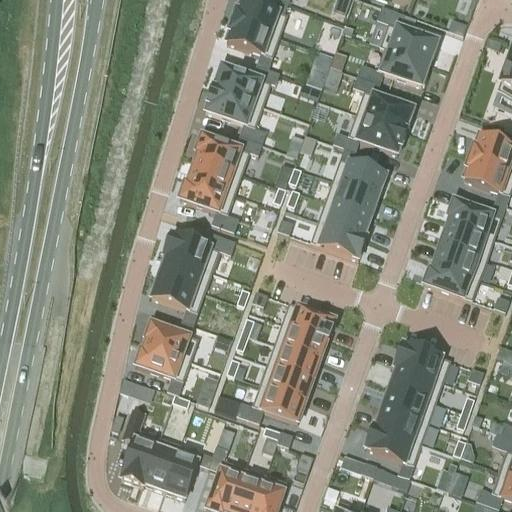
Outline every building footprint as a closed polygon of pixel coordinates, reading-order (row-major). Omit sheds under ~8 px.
[(277,0),(275,5),(287,9),(289,0),(277,0)] [(235,16),(231,26),(278,43),(286,22),(283,21),(287,9),(275,5),(271,17),(240,6),(236,17),(235,16)] [(380,13),(376,26),(386,30),(378,53),(428,70),(431,62),(432,62),(437,50),(435,50),(436,47),(398,34),(403,21),(380,13)] [(229,37),(225,48),(259,60),(255,72),(267,76),(278,43),(231,26),(227,37),(229,37)] [(505,72),(496,97),(511,102),(511,50),(509,58),(504,72),(505,72)] [(360,71),(356,83),(378,91),(382,80),(420,93),(421,91),(422,91),(426,79),(425,78),(428,70),(378,53),(383,55),(375,76),(360,71)] [(211,93),(211,94),(262,112),(270,90),(274,91),(278,80),(267,76),(255,72),(251,83),(246,81),(235,77),(221,72),(220,74),(218,74),(214,86),(215,87),(213,94),(211,93)] [(356,83),(352,94),(363,98),(355,121),(405,138),(406,138),(404,137),(407,130),(408,130),(413,118),(411,118),(412,115),(374,102),(378,91),(356,83)] [(207,110),(205,118),(242,131),(238,142),(261,150),(265,138),(254,135),(262,112),(211,94),(206,109),(207,110)] [(336,139),(332,151),(342,155),(354,159),(358,147),(396,160),(399,153),(400,153),(405,138),(355,121),(347,143),(336,139)] [(201,142),(195,157),(197,158),(195,164),(241,180),(249,159),(257,162),(261,150),(238,142),(234,154),(201,142)] [(472,152),(468,163),(511,178),(511,153),(511,154),(477,142),(474,153),(472,152)] [(342,155),(331,187),(377,203),(384,182),(350,170),(354,159),(342,155)] [(466,174),(462,185),(497,197),(493,208),(504,212),(511,190),(511,178),(468,163),(465,173),(466,174)] [(195,164),(188,184),(234,200),(241,180),(195,164)] [(292,173),(287,188),(295,191),(300,176),(292,173)] [(184,189),(178,205),(215,217),(210,231),(232,239),(237,225),(226,221),(234,200),(188,184),(186,190),(184,189)] [(331,187),(324,207),(369,224),(377,203),(331,187)] [(277,193),(272,208),(279,210),(284,195),(277,193)] [(291,196),(285,211),(293,213),(298,198),(291,196)] [(452,206),(446,222),(448,223),(447,228),(493,244),(504,212),(493,208),(489,219),(452,206)] [(324,207),(316,228),(364,245),(365,244),(363,243),(369,224),(324,207)] [(280,226),(276,237),(288,241),(292,230),(280,226)] [(316,228),(309,249),(357,266),(364,245),(316,228)] [(447,228),(440,248),(486,265),(493,244),(447,228)] [(170,240),(163,261),(211,278),(218,257),(229,261),(234,248),(211,240),(207,253),(170,240)] [(440,248),(432,269),(478,286),(486,265),(440,248)] [(164,263),(158,282),(204,299),(211,278),(163,261),(162,263),(164,263)] [(428,274),(423,290),(471,307),(478,286),(432,269),(430,275),(428,274)] [(158,282),(150,304),(184,316),(180,327),(192,331),(204,299),(158,282)] [(241,295),(235,310),(243,313),(248,298),(241,295)] [(254,298),(250,309),(262,313),(266,302),(254,298)] [(496,302),(492,314),(504,318),(508,307),(496,302)] [(287,309),(280,331),(326,347),(333,326),(287,309)] [(245,324),(240,339),(247,342),(253,327),(245,324)] [(146,345),(144,351),(189,367),(197,346),(188,343),(192,331),(180,327),(176,338),(150,329),(144,345),(146,345)] [(280,331),(273,351),(319,367),(326,347),(280,331)] [(240,339),(234,354),(242,357),(247,342),(240,339)] [(402,350),(394,371),(442,388),(449,367),(402,350)] [(140,356),(135,372),(170,384),(166,398),(173,401),(177,402),(189,367),(144,351),(142,357),(140,356)] [(273,351),(266,372),(311,388),(319,367),(273,351)] [(230,365),(225,380),(233,383),(238,368),(230,365)] [(396,373),(389,392),(435,408),(442,388),(394,371),(394,372),(396,373)] [(266,372),(258,392),(304,408),(311,388),(266,372)] [(471,374),(467,386),(478,390),(482,378),(471,374)] [(240,409),(235,422),(258,430),(262,417),(297,429),(304,408),(258,392),(251,413),(240,409)] [(389,392),(381,413),(427,429),(435,408),(389,392)] [(173,401),(171,408),(186,413),(188,406),(177,402),(173,401)] [(465,402),(460,418),(468,420),(473,405),(465,402)] [(373,431),(372,433),(420,450),(427,429),(381,413),(375,432),(373,431)] [(133,449),(120,485),(141,492),(158,444),(153,442),(137,437),(143,420),(132,415),(121,444),(133,449)] [(460,418),(455,433),(462,435),(468,420),(460,418)] [(511,431),(503,428),(498,440),(509,444),(511,445),(511,431)] [(262,438),(262,440),(277,446),(279,438),(264,433),(262,438)] [(372,433),(364,454),(365,454),(401,466),(396,480),(408,484),(420,450),(372,433)] [(277,446),(276,450),(287,454),(291,442),(280,438),(277,446)] [(158,444),(141,492),(142,493),(143,491),(162,497),(178,451),(158,444)] [(511,445),(509,444),(498,477),(511,481),(511,445)] [(456,445),(451,460),(459,463),(464,448),(456,445)] [(178,451),(162,497),(184,505),(196,471),(207,475),(211,463),(199,459),(196,468),(176,461),(179,452),(178,451)] [(218,479),(206,511),(230,511),(244,475),(223,467),(227,456),(215,452),(211,463),(207,475),(218,479)] [(364,468),(360,480),(372,484),(376,472),(364,468)] [(244,475),(230,511),(253,511),(264,482),(244,475)] [(479,494),(475,507),(487,511),(498,511),(502,502),(511,505),(511,481),(498,477),(490,498),(479,494)] [(264,482),(253,511),(277,511),(285,489),(264,482)]
